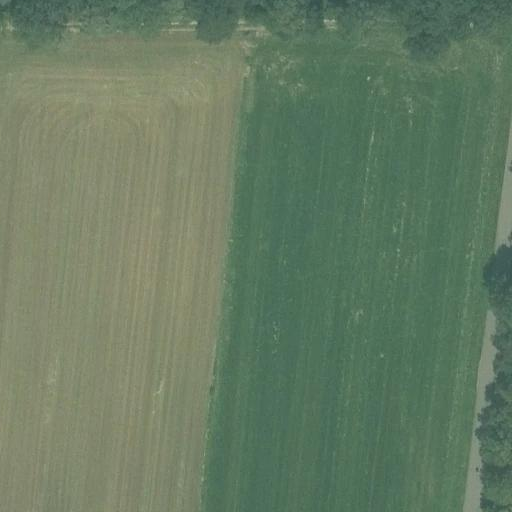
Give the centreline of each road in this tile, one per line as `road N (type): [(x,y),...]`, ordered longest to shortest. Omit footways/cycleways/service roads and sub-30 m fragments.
road 1 (track): [(511,31),(0,27)]
road 2 (unclassified): [(474,511),(511,199)]
